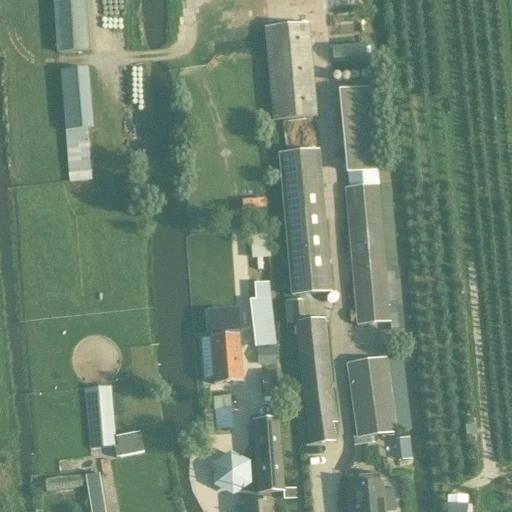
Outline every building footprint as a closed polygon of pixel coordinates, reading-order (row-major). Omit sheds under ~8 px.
[(82,0),(53,0),(57,55),(85,54),(82,0)] [(306,27),(263,31),(271,124),(315,120),(306,27)] [(369,89),(338,92),(346,175),(377,171),(369,89)] [(316,156),(283,159),(296,293),(328,290),(316,156)] [(377,190),(344,192),(356,328),(389,325),(377,190)] [(250,302),(255,349),(276,346),(268,283),(254,285),(256,301),(250,302)] [(285,303),(284,304),(286,326),(287,326),(295,325),(308,448),(310,448),(326,445),(337,444),(323,322),(305,324),(302,301),(285,303)] [(236,312),(209,315),(215,388),(243,385),(236,312)] [(386,359),(346,365),(347,368),(357,439),(364,438),(364,440),(365,446),(374,444),(374,439),(373,437),(395,433),(397,433),(386,359)] [(84,390),(90,450),(124,448),(122,434),(114,435),(110,388),(84,390)] [(278,422),(252,423),(257,496),(283,495),(283,501),(294,500),(296,500),(296,489),(293,489),(282,490),(278,422)] [(350,491),(347,491),(348,504),(351,504),(351,511),(394,511),(392,492),(382,493),(382,485),(379,485),(379,475),(358,477),(358,487),(349,488),(350,491)] [(271,511),(271,503),(243,505),(243,511),(271,511)]
